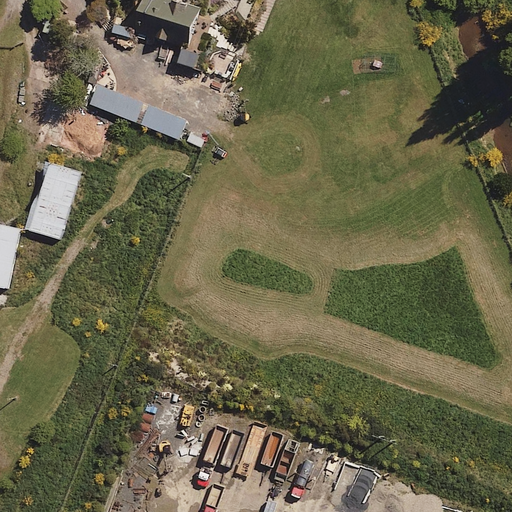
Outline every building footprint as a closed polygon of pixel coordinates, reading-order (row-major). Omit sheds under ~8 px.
[(203,6),(179,0),(145,0),(138,33),(192,46),(203,6)] [(136,21),(116,16),(113,32),(133,37),(136,21)] [(147,100),(99,81),(90,103),(138,123),(147,100)] [(84,173),(53,165),(34,238),(65,246),(84,173)] [(0,288),(7,290),(21,238),(0,232),(0,288)]
